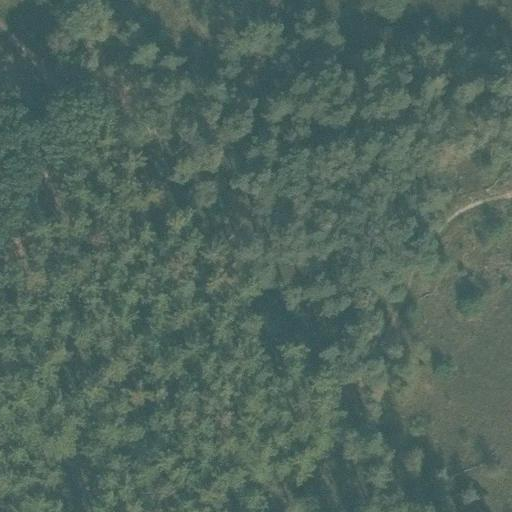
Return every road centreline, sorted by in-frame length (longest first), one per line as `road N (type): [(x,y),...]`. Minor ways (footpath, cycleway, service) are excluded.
road 1 (track): [(5,0),(55,43),(219,251),(274,300),(297,356),(343,406)]
road 2 (track): [(511,193),(467,207),(427,244),(382,348),(343,406)]
